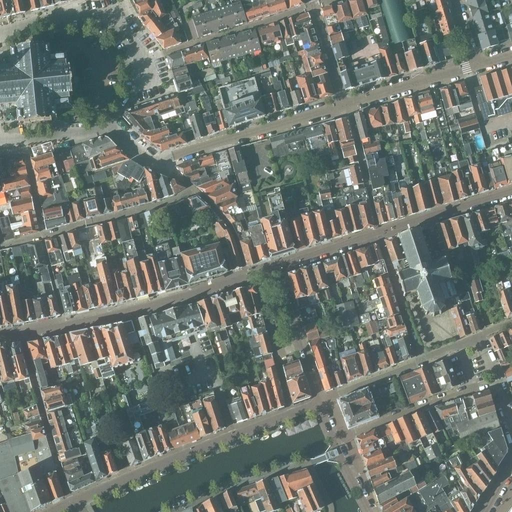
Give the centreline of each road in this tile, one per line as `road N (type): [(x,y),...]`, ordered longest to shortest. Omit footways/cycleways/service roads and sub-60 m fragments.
road 1 (residential): [(72,501),(318,404)]
road 2 (residential): [(379,232),(276,267),(318,404)]
road 3 (residential): [(152,162),(346,106)]
road 4 (residential): [(332,439),(469,389),(458,344)]
road 5 (residential): [(141,62),(312,6)]
road 6 (residential): [(0,32),(96,16),(121,28),(141,62)]
road 7 (residential): [(43,236),(193,189)]
road 8 (residential): [(173,511),(309,464)]
road 9 (residential): [(511,191),(379,232)]
road 10 (residential): [(346,106),(476,65)]
road 11 (residential): [(420,360),(379,232)]
road 12 (residential): [(379,232),(346,106)]
